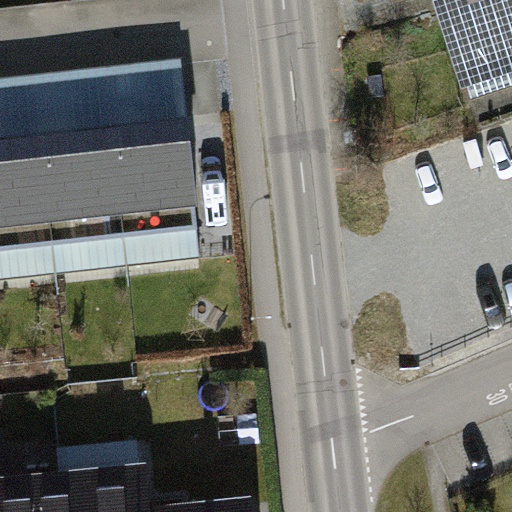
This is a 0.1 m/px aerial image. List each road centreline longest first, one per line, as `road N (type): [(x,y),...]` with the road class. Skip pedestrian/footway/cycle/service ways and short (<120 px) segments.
road 1 (secondary): [(339,444),(287,0)]
road 2 (residential): [(339,444),(511,377)]
